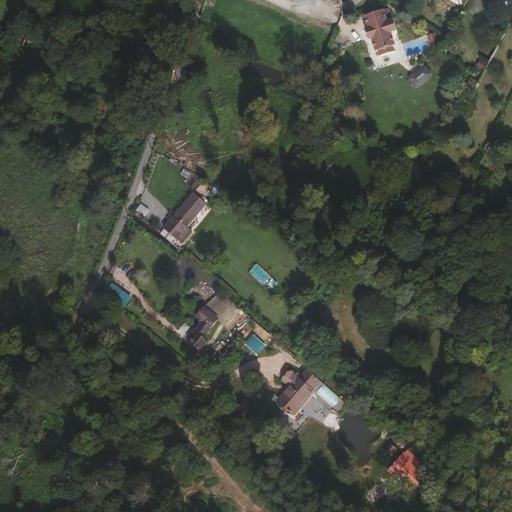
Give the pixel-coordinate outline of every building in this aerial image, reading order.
[(397,44),(393,33),(390,26),(396,24),(393,15),(387,17),(384,8),(365,15),(369,26),(367,27),(371,38),(373,37),(378,50),(380,49),(382,55),(396,50),(394,44),(397,44)] [(399,31),(396,24),(390,26),(393,33),(399,31)] [(437,45),(432,31),(425,34),(430,48),(437,45)] [(41,53),(40,45),(28,46),(29,55),(41,53)] [(480,58),(476,66),(483,70),(487,61),(480,58)] [(423,64),(407,78),(418,89),(433,74),(423,64)] [(167,88),(170,81),(163,78),(160,86),(167,88)] [(475,90),(477,80),(469,79),(467,88),(475,90)] [(173,236),(204,203),(192,192),(162,225),(173,236)] [(272,290),(279,282),(271,275),(265,284),(272,290)] [(216,319),(203,307),(195,316),(202,322),(194,331),(196,333),(202,337),(216,319)] [(199,350),(206,341),(202,337),(196,333),(188,342),(199,350)] [(295,412),(314,389),(312,387),(318,379),(307,369),(300,378),(289,369),(282,379),(289,386),(279,399),(295,412)] [(40,414),(33,404),(27,409),(34,418),(40,414)] [(391,457),(396,451),(389,445),(384,451),(391,457)] [(145,510),(150,505),(141,496),(136,502),(145,510)]
